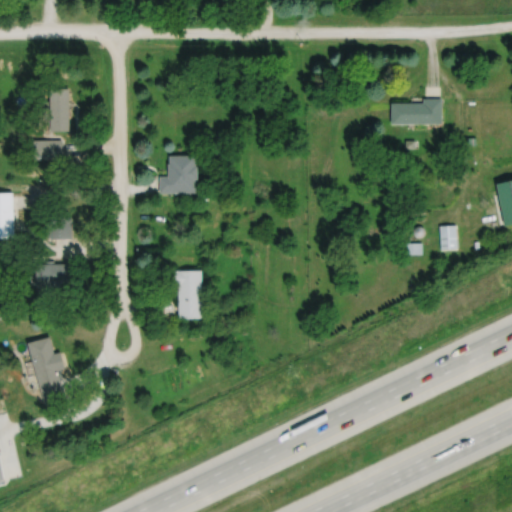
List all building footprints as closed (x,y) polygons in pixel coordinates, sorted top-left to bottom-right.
[(66,89),(47,89),(47,132),(66,132),(66,89)] [(389,125),(440,125),(440,101),(389,101),(389,125)] [(60,160),(60,141),(30,141),(30,160),(60,160)] [(195,192),(195,156),(166,156),(166,177),(157,177),(157,192),(195,192)] [(0,238),(12,239),(12,195),(0,194),(0,238)] [(71,218),(46,218),(46,238),(71,238),(71,218)] [(456,226),(437,226),(436,257),(444,257),(444,250),(456,250),(456,226)] [(34,296),(59,295),(59,286),(71,286),(71,264),(34,264),(34,296)] [(176,286),(176,318),(200,318),(200,270),(170,270),(170,286),(176,286)] [(49,336),(27,341),(40,405),(63,400),(49,336)]
